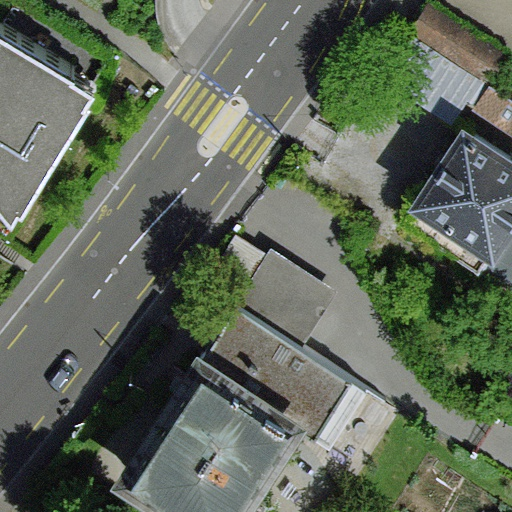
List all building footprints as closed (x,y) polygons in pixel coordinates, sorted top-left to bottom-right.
[(510,52),(436,3),(418,30),(491,79),(510,52)] [(0,15),(0,176),(28,194),(90,94),(66,79),(76,64),(0,15)] [(478,105),(493,83),(400,25),(371,68),(456,122),(470,100),(478,105)] [(511,95),(493,83),(478,105),(511,126),(511,95)] [(511,156),(467,126),(405,218),(511,287),(511,156)] [(271,252),(241,299),(302,339),(334,292),(271,252)] [(241,299),(204,353),(293,414),(317,430),(332,405),(347,415),(357,400),(376,412),(387,395),(302,339),(241,299)] [(293,414),(204,353),(130,468),(197,511),(231,511),(247,487),(293,414)] [(247,487),(231,511),(261,511),(269,501),(247,487)]
